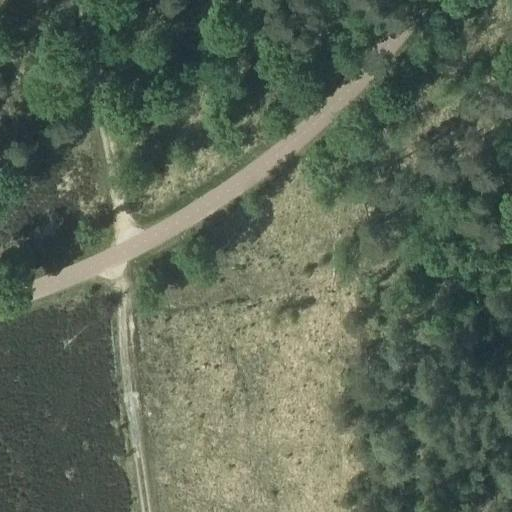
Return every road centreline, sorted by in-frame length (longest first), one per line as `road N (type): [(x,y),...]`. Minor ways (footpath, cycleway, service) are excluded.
road 1 (unclassified): [(0,304),(109,282),(256,189),(415,0)]
road 2 (track): [(66,0),(154,511)]
